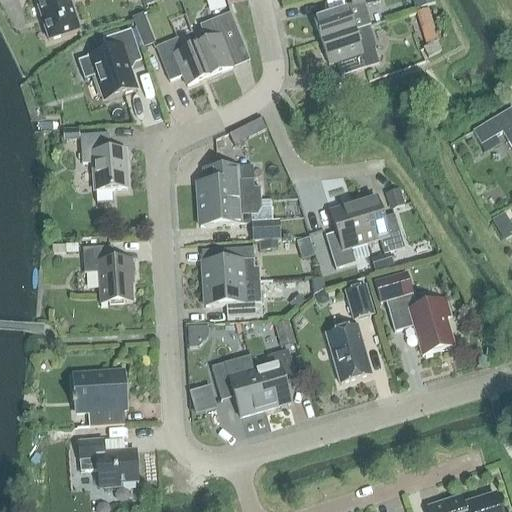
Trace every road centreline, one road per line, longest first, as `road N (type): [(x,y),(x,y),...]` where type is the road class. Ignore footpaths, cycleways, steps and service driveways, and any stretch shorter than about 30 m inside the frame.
road 1 (residential): [(233,460),(193,462),(172,434),(155,149),(266,91),(272,72),(259,0)]
road 2 (residential): [(233,460),(511,378)]
road 3 (residential): [(322,511),(465,466)]
